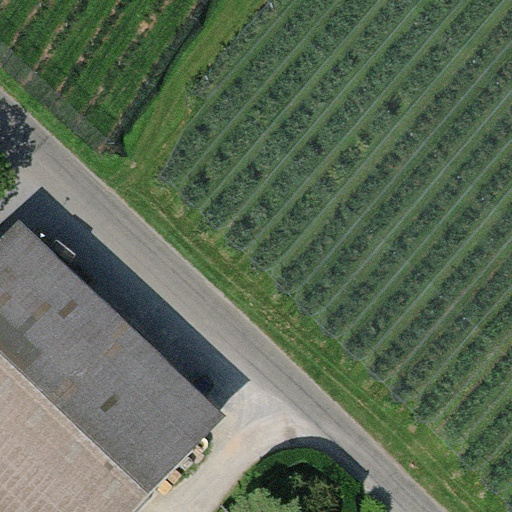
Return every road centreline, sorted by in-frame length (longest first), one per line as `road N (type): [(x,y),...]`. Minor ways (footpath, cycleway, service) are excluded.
road 1 (unclassified): [(0,114),(419,511)]
road 2 (unknown): [(183,511),(291,390)]
